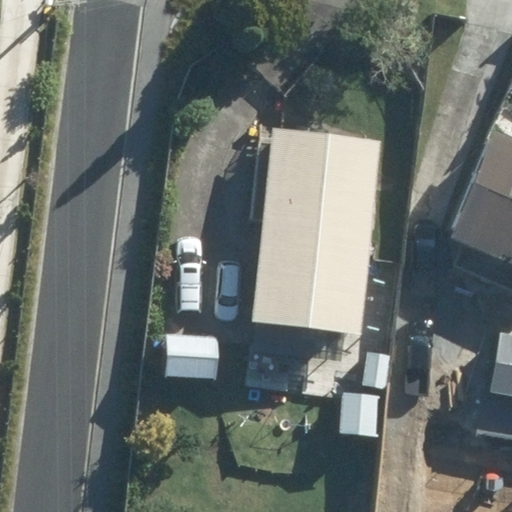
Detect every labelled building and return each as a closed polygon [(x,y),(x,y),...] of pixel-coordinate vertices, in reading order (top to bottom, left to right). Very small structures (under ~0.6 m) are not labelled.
[(261,126),(237,321),(346,335),(368,140),(261,126)] [(511,145),(482,133),(437,236),(511,269),(511,145)] [(511,337),(491,334),(481,396),(511,402),(511,337)] [(162,345),(160,388),(212,390),(214,347),(162,345)] [(371,393),(334,391),(332,434),(369,436),(371,393)]
